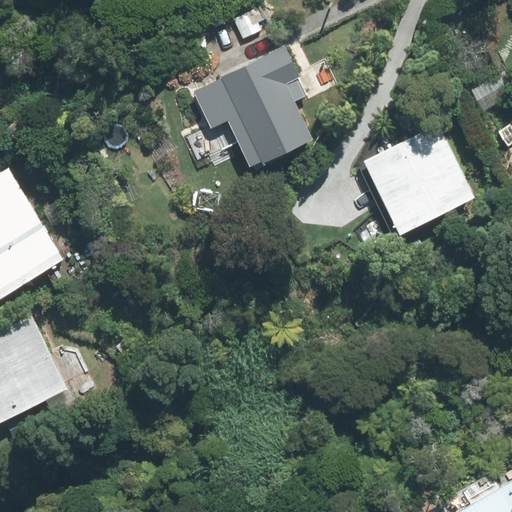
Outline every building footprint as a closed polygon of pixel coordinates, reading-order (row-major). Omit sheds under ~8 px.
[(250,4),(230,18),(246,41),(266,26),(250,4)] [(268,162),(315,140),(288,84),(302,78),(287,47),(195,90),(213,129),(229,121),(254,173),(270,166),(268,162)] [(400,232),(476,195),(440,122),(364,159),(400,232)] [(11,168),(0,174),(0,300),(66,262),(11,168)] [(33,314),(0,330),(0,421),(68,389),(33,314)] [(511,511),(511,477),(449,511),(511,511)]
